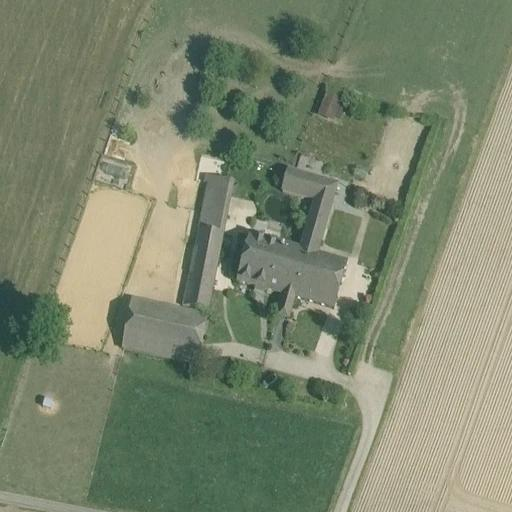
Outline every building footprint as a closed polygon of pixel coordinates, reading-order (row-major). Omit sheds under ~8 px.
[(341,101),(325,93),(315,114),(331,122),(341,101)] [(283,192),(315,202),(301,250),(310,253),(318,255),(338,187),(289,173),(283,192)] [(209,178),(199,230),(223,235),(234,183),(209,178)] [(223,235),(199,230),(184,307),(208,312),(223,235)] [(301,250),(251,236),(237,283),(282,295),(295,299),(296,299),(310,253),(301,250)] [(318,255),(310,253),(296,299),(334,310),(347,263),(318,255)] [(282,295),(276,317),(289,320),(295,299),(282,295)] [(207,315),(132,299),(123,349),(198,365),(207,315)]
